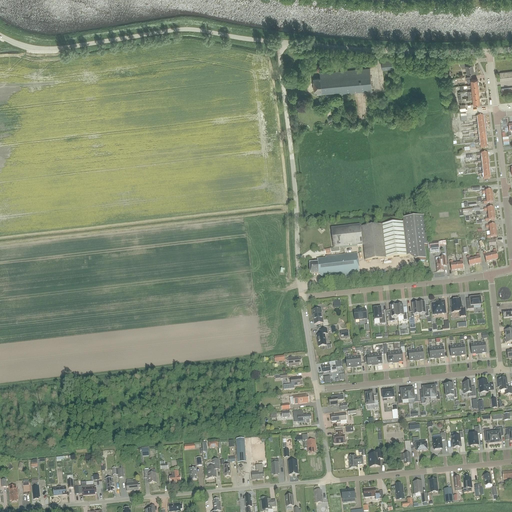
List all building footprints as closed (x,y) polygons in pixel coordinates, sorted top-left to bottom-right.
[(382,71),(396,70),(395,61),(381,62),(382,71)] [(473,65),(465,65),(465,62),(459,62),(460,66),(461,66),(462,69),(466,68),(466,74),(474,73),(473,65)] [(317,94),(334,93),(334,95),(372,91),(370,69),(320,74),(320,78),(313,79),(314,92),(316,92),(317,94)] [(471,77),(466,78),(466,82),(471,82),(471,85),(471,86),(478,86),(477,80),(471,80),(471,77)] [(402,219),(403,223),(406,257),(409,256),(413,260),(424,259),(423,246),(427,245),(423,216),(402,219)] [(365,261),(406,257),(403,223),(361,227),(361,225),(331,229),(333,249),(339,248),(363,246),(365,261)] [(490,234),(487,235),(487,239),(491,238),(496,238),(496,231),(490,231),(490,234)] [(430,243),(429,243),(430,253),(439,252),(439,248),(440,248),(439,247),(439,242),(430,243)] [(486,252),(483,253),(484,257),(486,262),(492,261),(490,255),(489,251),(486,252)] [(324,280),(359,276),(357,254),(326,257),(326,259),(318,260),(318,263),(309,264),(310,276),(318,275),(324,280)] [(436,258),(435,259),(436,262),(437,273),(444,272),(443,268),(447,267),(446,257),(445,254),(441,255),(441,258),(436,258)] [(469,257),(466,257),(467,261),(468,261),(469,266),(475,265),(474,259),(470,260),(469,257)] [(466,303),(467,310),(474,309),(473,306),(481,306),(480,298),(470,299),(470,302),(466,303)] [(461,310),(460,300),(451,301),(452,308),(451,308),(451,313),(459,312),(460,318),(466,317),(465,309),(461,310)] [(445,314),(444,302),(439,302),(439,304),(432,304),(433,314),(438,314),(442,314),(442,315),(445,314)] [(411,319),(414,318),(414,316),(419,315),(418,304),(412,305),(413,312),(410,313),(411,319)] [(425,311),(424,305),(424,304),(418,304),(419,315),(425,314),(425,317),(429,317),(428,311),(425,311)] [(403,313),(402,308),(402,306),(396,307),(398,316),(398,317),(403,317),(403,321),(407,320),(406,313),(403,313)] [(389,322),(395,322),(395,319),(398,318),(398,317),(398,316),(396,307),(390,307),(391,316),(388,316),(389,322)] [(381,308),(374,309),(375,320),(379,320),(379,325),(386,324),(385,317),(381,318),(381,308)] [(321,310),(313,311),(315,325),(323,324),(321,310)] [(358,312),(354,312),(355,320),(359,320),(362,320),(362,319),(366,319),(365,311),(362,311),(362,310),(357,311),(358,312)] [(341,331),(342,339),(351,337),(350,329),(341,331)] [(325,335),(327,334),(327,330),(319,331),(320,335),(317,336),(318,347),(326,346),(325,335)] [(478,344),(479,354),(486,354),(484,340),(481,341),(482,343),(478,344)] [(479,354),(478,344),(473,344),(473,341),(470,342),(472,355),(479,354)] [(457,346),(458,357),(465,356),(464,342),(461,343),(461,346),(457,346)] [(458,357),(457,346),(453,346),(452,344),(449,344),(451,357),(458,357)] [(437,359),(441,358),(444,358),(443,345),(440,345),(440,348),(436,348),(437,359)] [(432,349),(431,346),(429,346),(430,359),(437,359),(436,348),(432,349)] [(416,361),(423,360),(422,347),(419,347),(419,350),(415,350),(416,361)] [(416,361),(415,350),(411,351),(411,348),(408,348),(409,362),(416,361)] [(366,353),(366,349),(363,350),(364,356),(366,356),(368,366),(375,365),(374,355),(369,355),(369,352),(366,353)] [(394,353),(395,363),(403,362),(401,349),(398,349),(399,352),(394,353)] [(395,363),(394,353),(390,353),(390,350),(387,351),(388,364),(395,363)] [(374,355),(375,365),(382,365),(380,351),(377,352),(378,354),(374,355)] [(354,368),(358,367),(361,367),(360,353),(357,354),(357,357),(353,357),(354,368)] [(349,357),(348,355),(345,355),(347,368),(354,368),(353,357),(349,357)] [(300,363),(301,363),(301,359),(299,359),(299,357),(288,359),(288,366),(300,365),(300,363)] [(323,373),(330,372),(330,373),(336,372),(335,362),(329,363),(329,366),(322,367),(323,373)] [(301,378),(290,380),(291,385),(283,386),(284,391),(294,390),(294,387),(302,386),(301,378)] [(506,379),(497,380),(498,388),(500,388),(500,392),(505,391),(505,395),(511,395),(510,388),(507,388),(506,379)] [(487,384),(486,381),(478,382),(480,394),(488,393),(487,391),(493,391),(492,384),(487,384)] [(471,390),(470,383),(470,382),(465,383),(466,384),(463,384),(464,395),(468,394),(468,398),(475,397),(475,389),(471,390)] [(453,390),(453,385),(452,385),(444,386),(446,397),(453,396),(454,397),(454,398),(454,399),(457,399),(457,394),(456,392),(453,393),(453,390)] [(436,394),(435,387),(429,388),(430,398),(430,401),(436,400),(436,401),(440,400),(439,394),(436,394)] [(421,404),(422,404),(425,404),(426,399),(430,398),(429,388),(423,388),(423,395),(420,395),(421,404)] [(414,396),(413,389),(407,390),(408,400),(414,400),(414,403),(418,402),(417,396),(414,396)] [(399,404),(403,404),(402,401),(408,400),(407,390),(401,391),(402,397),(398,398),(399,404)] [(383,402),(387,402),(387,399),(394,398),(393,391),(382,393),(383,402)] [(374,402),(373,394),(365,394),(366,406),(374,405),(374,409),(378,408),(378,402),(374,402)] [(308,396),(306,397),(306,395),(293,397),(294,404),(307,403),(307,401),(308,401),(308,396)] [(337,400),(344,400),(344,396),(331,398),(331,400),(328,400),(329,406),(338,405),(337,400)] [(303,411),(293,412),(294,417),(297,417),(298,422),(298,424),(305,423),(305,424),(309,424),(309,420),(311,420),(311,415),(306,416),(306,415),(303,415),(303,411)] [(332,423),(337,422),(337,424),(340,423),(340,422),(346,421),(346,415),(331,416),(332,423)] [(468,434),(470,447),(478,446),(477,435),(480,434),(479,427),(474,428),(475,434),(469,434),(468,434)] [(493,432),(495,444),(501,443),(500,436),(503,436),(502,428),(496,429),(497,432),(493,432)] [(493,432),(490,433),(490,430),(484,430),(485,438),(488,438),(488,445),(495,444),(493,432)] [(342,436),(342,431),(335,432),(336,437),(334,437),(334,444),(345,444),(344,436),(342,436)] [(452,448),(461,448),(460,439),(464,438),(463,432),(459,432),(460,436),(451,437),(452,448)] [(433,440),(434,450),(442,449),(441,441),(445,441),(444,433),(440,434),(441,439),(433,440)] [(302,438),(302,441),(306,441),(307,453),(309,452),(309,454),(314,454),(314,452),(316,452),(315,440),(308,440),(307,435),(295,436),(295,438),(302,438)] [(412,439),(412,443),(413,449),(416,449),(417,452),(427,451),(427,449),(428,449),(427,445),(426,445),(426,444),(420,445),(419,442),(419,438),(412,439)] [(243,439),(236,440),(236,444),(238,463),(245,463),(244,443),(243,439)] [(369,468),(379,467),(379,460),(383,460),(382,452),(374,452),(374,455),(369,456),(369,468)] [(356,457),(348,457),(348,458),(348,459),(348,461),(349,462),(349,469),(357,469),(357,466),(363,465),(363,458),(356,458),(356,457)] [(208,478),(216,478),(215,470),(219,470),(218,459),(211,460),(212,467),(207,468),(208,478)] [(278,460),(270,461),(271,464),(272,475),(273,475),(273,476),(278,476),(277,474),(279,474),(278,460)] [(289,475),(298,475),(297,461),(288,462),(289,475)] [(150,484),(157,484),(156,474),(151,474),(151,470),(144,471),(145,478),(149,477),(150,484)] [(503,480),(511,479),(511,471),(502,473),(503,480)] [(181,482),(180,476),(179,476),(178,472),(171,473),(172,477),(169,477),(170,485),(172,485),(177,485),(176,483),(181,482)] [(258,472),(251,473),(252,480),(263,479),(263,478),(264,478),(263,472),(258,472)] [(483,476),(485,486),(492,485),(490,475),(483,476)] [(464,479),(463,479),(464,489),(471,489),(472,488),(471,478),(469,478),(469,476),(464,477),(464,479)] [(113,490),(114,490),(113,478),(105,479),(106,491),(108,491),(108,493),(113,492),(113,490)] [(39,498),(40,497),(39,486),(38,486),(38,483),(39,483),(38,480),(31,480),(33,500),(39,499),(39,498)] [(438,492),(437,482),(435,482),(435,480),(428,481),(430,493),(438,492)] [(137,489),(140,489),(139,484),(138,485),(138,481),(134,482),(134,484),(126,484),(127,491),(137,490),(137,489)] [(413,483),(414,495),(423,494),(421,482),(413,483)] [(402,486),(401,486),(401,484),(396,485),(396,486),(394,487),(396,497),(397,497),(397,500),(402,499),(402,496),(404,496),(403,493),(404,492),(403,490),(402,486)] [(96,489),(95,489),(94,485),(93,485),(86,486),(82,486),(83,496),(95,495),(95,494),(97,494),(96,489)] [(17,502),(17,501),(18,501),(17,490),(16,490),(16,486),(8,487),(9,491),(9,490),(10,501),(12,501),(12,502),(17,502)] [(53,497),(66,495),(66,488),(61,488),(61,487),(57,488),(57,489),(53,489),(53,497)] [(375,489),(363,490),(364,499),(375,497),(375,500),(380,500),(383,499),(382,491),(379,491),(379,492),(375,492),(375,489)] [(451,489),(445,489),(447,503),(453,503),(451,489)] [(315,503),(322,503),(321,491),(320,491),(320,490),(316,490),(316,492),(314,492),(315,503)] [(346,491),(342,492),(343,499),(355,498),(354,490),(350,491),(350,490),(346,491)] [(285,496),(286,504),(286,507),(294,506),(293,496),(285,496)] [(260,501),(260,504),(261,511),(262,511),(268,511),(268,510),(272,510),(272,507),(276,507),(275,500),(271,501),(271,499),(267,500),(267,498),(261,498),(261,501),(260,501)] [(407,503),(402,504),(402,508),(408,507),(413,506),(412,500),(412,498),(407,499),(407,503)] [(213,511),(218,511),(221,511),(220,502),(219,502),(218,500),(214,500),(214,502),(213,502),(213,504),(213,511)]
